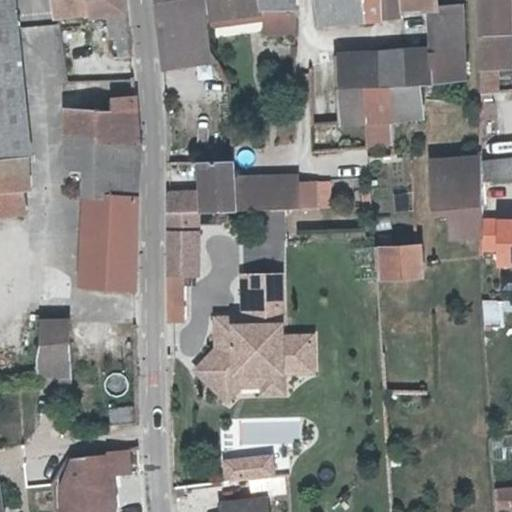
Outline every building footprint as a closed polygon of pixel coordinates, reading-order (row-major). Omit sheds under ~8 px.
[(0,0),(0,102),(31,101),(21,0),(0,0)] [(124,0),(90,0),(106,0),(109,20),(115,19),(127,17),(126,14),(124,0)] [(155,0),(160,65),(196,61),(205,80),(225,71),(224,68),(212,45),(210,23),(210,22),(209,13),(207,0),(155,0)] [(266,6),(266,2),(260,3),(259,0),(207,0),(209,13),(266,6)] [(318,0),(321,20),(343,17),(341,0),(318,0)] [(386,12),(385,1),(384,0),(365,0),(368,15),(386,12)] [(405,9),(405,8),(404,0),(385,1),(386,12),(405,9)] [(482,0),(483,34),(511,33),(511,13),(511,0),(482,0)] [(266,6),(209,13),(210,22),(210,23),(266,13),(265,29),(298,31),(298,3),(296,3),(266,2),(266,6)] [(465,46),(463,2),(461,3),(436,5),(439,47),(465,46)] [(120,29),(128,27),(127,17),(115,19),(117,42),(122,41),(120,29)] [(129,40),(128,27),(120,29),(122,41),(129,40)] [(484,65),(502,64),(511,64),(511,33),(483,34),(484,65)] [(467,77),(465,46),(439,47),(436,47),(436,49),(439,79),(467,77)] [(436,49),(436,47),(408,49),(409,62),(411,87),(426,85),(439,84),(439,82),(439,79),(436,49)] [(393,119),(422,117),(428,117),(427,101),(426,85),(411,87),(409,62),(408,49),(382,50),(382,51),(391,104),(393,112),(393,119)] [(382,51),(382,50),(366,52),(366,59),(370,120),(393,119),(393,112),(391,104),(382,51)] [(336,54),(342,121),(370,120),(366,59),(366,52),(336,54)] [(336,54),(311,60),(313,122),(342,121),(336,54)] [(502,64),(484,65),(485,82),(485,91),(502,90),(502,64)] [(71,104),(70,132),(70,136),(138,140),(137,134),(135,92),(113,92),(113,105),(71,104)] [(31,101),(0,102),(0,227),(32,224),(29,194),(40,193),(31,101)] [(422,117),(393,119),(395,156),(417,154),(423,154),(422,127),(422,117)] [(69,165),(94,165),(106,166),(106,190),(94,189),(89,189),(81,281),(134,283),(134,253),(133,206),(133,199),(134,188),(138,145),(138,143),(138,140),(70,136),(70,132),(66,131),(69,165)] [(236,181),(235,176),(235,163),(234,157),(201,158),(202,189),(202,208),(237,208),(236,181)] [(511,157),(480,159),(482,183),(511,180),(511,157)] [(450,239),(483,239),(483,220),(482,207),(482,183),(480,159),(430,161),(429,213),(449,212),(450,239)] [(106,166),(94,165),(94,189),(106,190),(106,166)] [(267,207),(265,175),(235,176),(236,181),(237,208),(267,207)] [(297,175),(265,175),(267,207),(298,207),(298,183),(297,175)] [(298,183),(298,207),(330,206),(329,183),(298,183)] [(202,208),(202,189),(167,190),(166,210),(199,208),(202,208)] [(199,208),(166,210),(167,322),(183,322),(184,278),(199,277),(199,208)] [(497,219),(483,220),(483,239),(483,250),(499,249),(499,265),(511,265),(511,221),(497,222),(497,219)] [(379,249),(380,280),(421,278),(420,247),(379,249)] [(282,275),(245,275),(246,326),(218,326),(218,349),(199,370),(220,391),(237,373),(264,373),(264,385),(265,393),(285,392),(284,372),(284,336),(282,275)] [(510,326),(511,299),(484,299),(483,326),(510,326)] [(47,321),(41,356),(72,355),(70,319),(47,321)] [(284,336),(284,372),(315,371),(314,336),(284,336)] [(491,346),(490,366),(505,367),(506,347),(491,346)] [(72,355),(41,356),(41,372),(73,371),(72,355)] [(237,373),(220,391),(229,400),(242,385),(264,385),(264,373),(237,373)] [(134,423),(137,409),(114,405),(112,420),(134,423)] [(511,434),(489,436),(490,460),(509,458),(508,447),(511,446),(511,434)] [(111,511),(111,503),(117,503),(114,469),(132,468),(130,446),(111,448),(110,451),(80,454),(69,480),(71,504),(64,505),(64,511),(111,511)] [(265,456),(230,461),(231,480),(266,475),(265,470),(265,456)] [(186,480),(174,481),(175,492),(187,491),(186,480)] [(511,485),(495,486),(495,511),(511,511),(511,485)] [(208,511),(268,511),(268,494),(223,496),(224,510),(208,511)]
